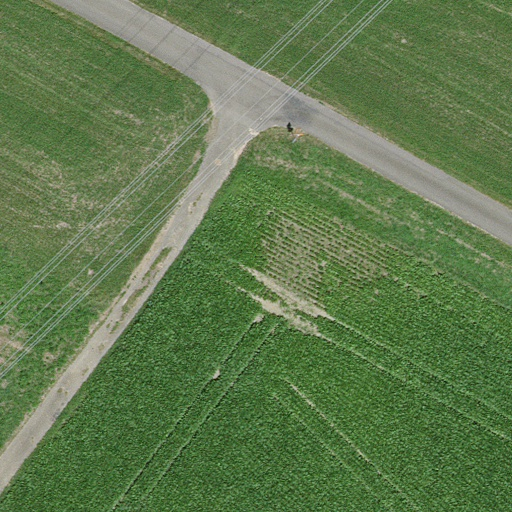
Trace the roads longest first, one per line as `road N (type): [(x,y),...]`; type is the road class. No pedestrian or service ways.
road 1 (residential): [(88,0),(511,214)]
road 2 (track): [(0,460),(272,93)]
